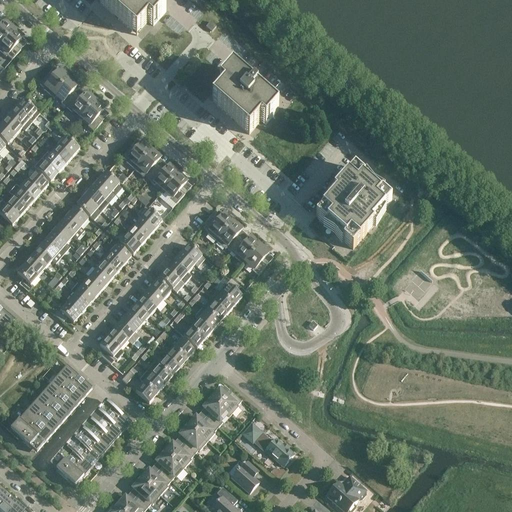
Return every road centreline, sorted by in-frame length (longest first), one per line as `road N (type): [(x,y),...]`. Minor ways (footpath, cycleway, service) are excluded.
road 1 (unclassified): [(253,0),(511,226)]
road 2 (residential): [(71,354),(216,184)]
road 3 (residential): [(280,511),(326,459),(216,362)]
road 4 (residential): [(0,260),(136,115)]
road 5 (residential): [(278,292),(297,268),(295,255),(216,184)]
